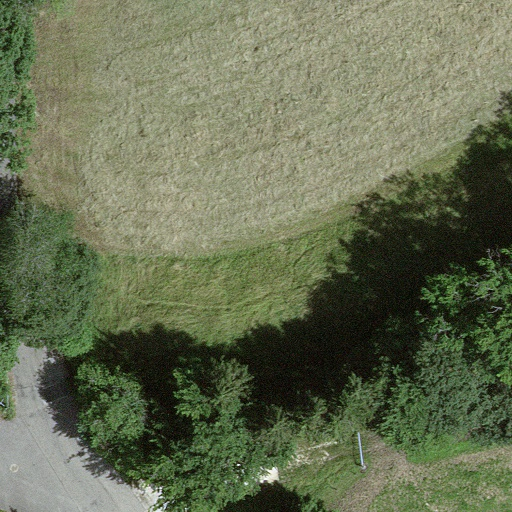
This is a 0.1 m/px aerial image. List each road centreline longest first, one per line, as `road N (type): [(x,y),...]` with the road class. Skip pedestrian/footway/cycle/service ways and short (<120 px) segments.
road 1 (track): [(0,460),(99,505),(511,408)]
road 2 (unclassified): [(103,511),(28,369),(0,278)]
